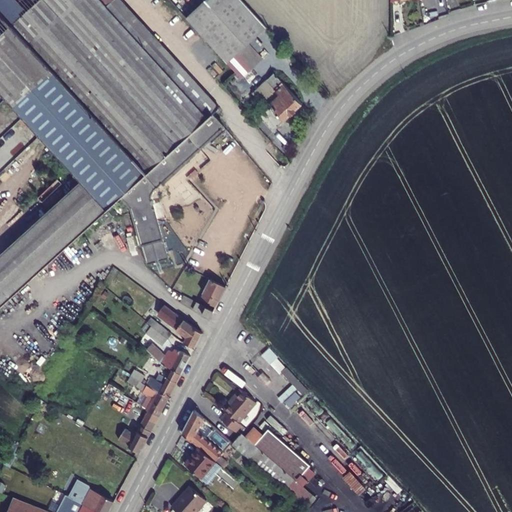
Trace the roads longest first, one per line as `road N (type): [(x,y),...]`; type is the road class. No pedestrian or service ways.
road 1 (tertiary): [(210,348),(343,104),(404,52),(511,16)]
road 2 (tertiary): [(124,511),(210,348)]
road 3 (unclassified): [(210,348),(318,448)]
